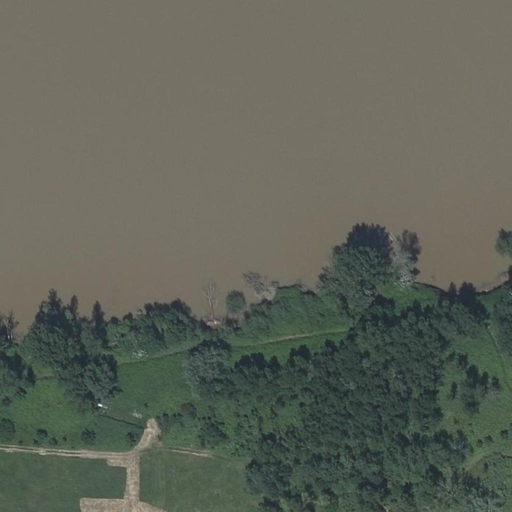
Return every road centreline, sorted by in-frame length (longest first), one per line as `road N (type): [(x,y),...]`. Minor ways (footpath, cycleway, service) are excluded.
road 1 (track): [(511,366),(484,311),(0,384)]
road 2 (track): [(216,511),(428,487),(488,471),(511,446)]
